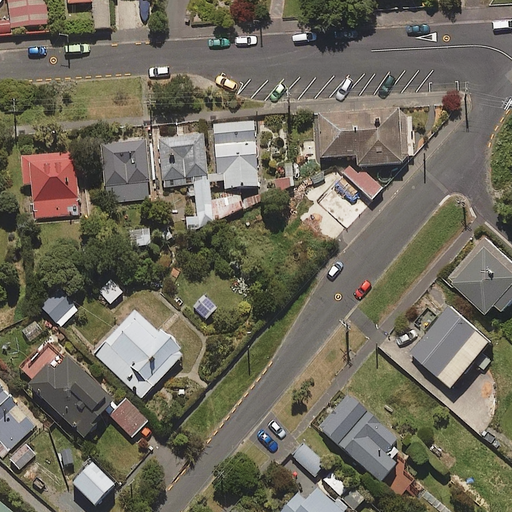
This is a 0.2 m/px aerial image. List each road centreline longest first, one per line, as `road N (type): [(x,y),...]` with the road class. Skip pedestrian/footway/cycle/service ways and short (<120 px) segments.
road 1 (residential): [(511,58),(471,45),(0,66)]
road 2 (residential): [(462,147),(164,511)]
